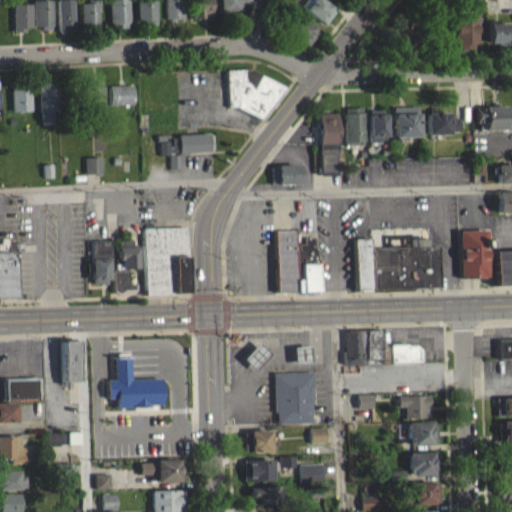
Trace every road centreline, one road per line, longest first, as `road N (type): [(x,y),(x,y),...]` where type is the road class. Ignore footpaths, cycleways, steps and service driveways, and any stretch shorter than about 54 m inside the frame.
road 1 (residential): [(0,55),(246,43),(307,71),(511,70)]
road 2 (primary): [(0,319),(511,303)]
road 3 (secondary): [(207,313),(212,210),(375,0)]
road 4 (residential): [(467,511),(461,305)]
road 5 (tertiary): [(213,511),(207,313)]
